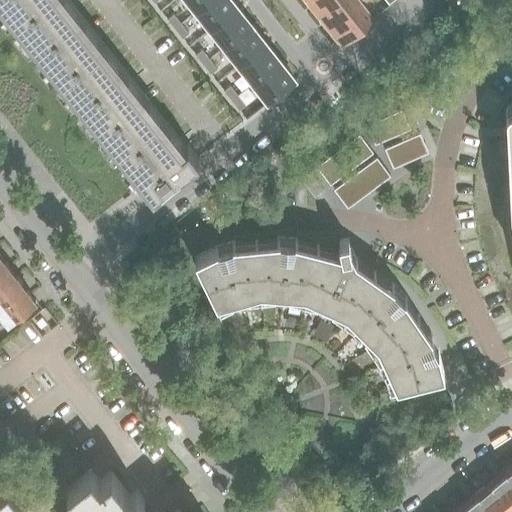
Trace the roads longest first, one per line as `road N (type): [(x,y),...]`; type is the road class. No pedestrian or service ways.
road 1 (residential): [(313,83),(73,276)]
road 2 (tertiary): [(261,511),(73,276)]
road 3 (residential): [(376,511),(511,411)]
